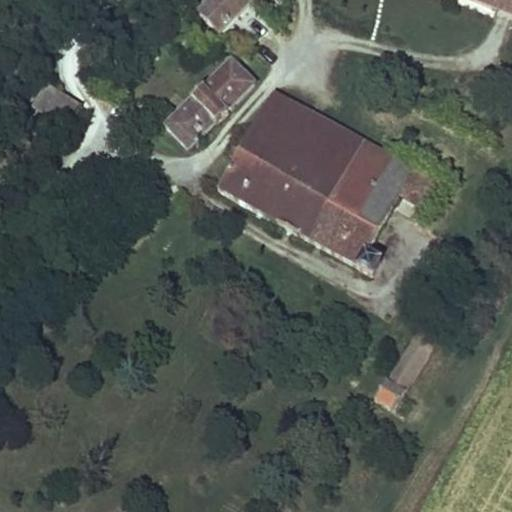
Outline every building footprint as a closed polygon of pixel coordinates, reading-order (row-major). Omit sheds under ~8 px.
[(215,0),(199,16),(222,38),(253,8),(247,1),(248,0),(215,0)] [(511,0),(470,0),(511,17),(511,0)] [(178,120),(167,131),(190,153),(216,126),(218,128),(230,116),(228,114),(255,86),(233,64),(205,92),(202,90),(191,101),(194,104),(178,120)] [(34,110),(58,124),(71,102),(47,87),(34,110)] [(370,259),(401,203),(405,195),(357,169),(368,149),(273,98),(225,187),(219,196),(374,281),(382,266),(370,259)] [(84,109),(71,102),(58,124),(71,132),(84,109)] [(415,176),(368,149),(357,169),(405,195),(415,176)] [(439,188),(415,176),(405,195),(401,203),(424,216),(439,188)] [(395,391),(439,322),(428,315),(386,385),(395,391)] [(448,328),(439,322),(395,391),(386,385),(375,403),(394,415),(405,396),(448,328)]
